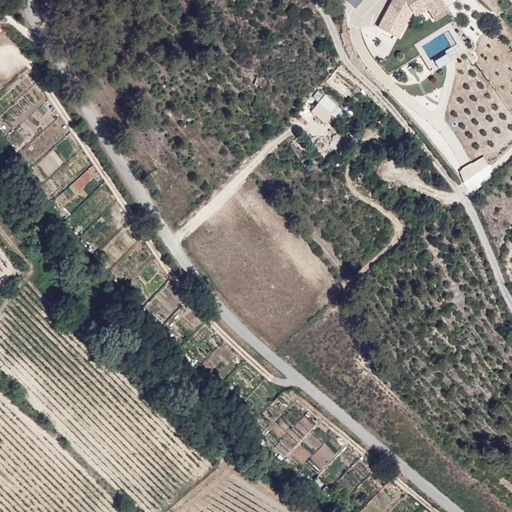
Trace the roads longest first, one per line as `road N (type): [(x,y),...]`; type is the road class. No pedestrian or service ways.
road 1 (unclassified): [(28,0),(175,248),(231,319),(457,511)]
road 2 (unclassified): [(511,302),(464,195),(343,57),(318,0)]
